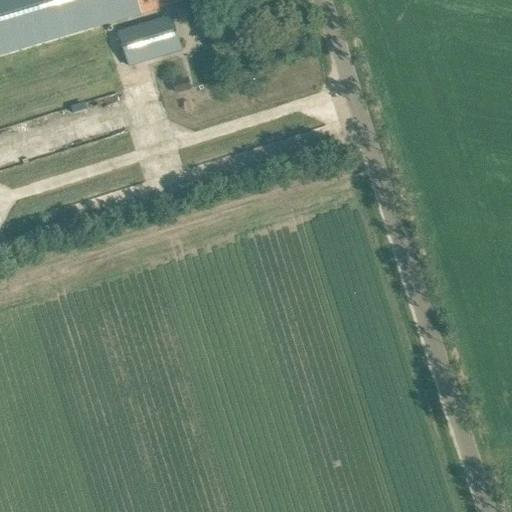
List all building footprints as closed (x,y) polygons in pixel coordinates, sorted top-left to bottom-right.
[(0,0),(0,56),(186,0),(185,0),(0,0)] [(155,22),(118,33),(128,66),(165,54),(155,22)] [(192,90),(188,79),(173,84),(176,95),(192,90)] [(89,109),(87,102),(72,107),(74,114),(89,109)] [(110,134),(110,149),(132,148),(132,133),(110,134)]
